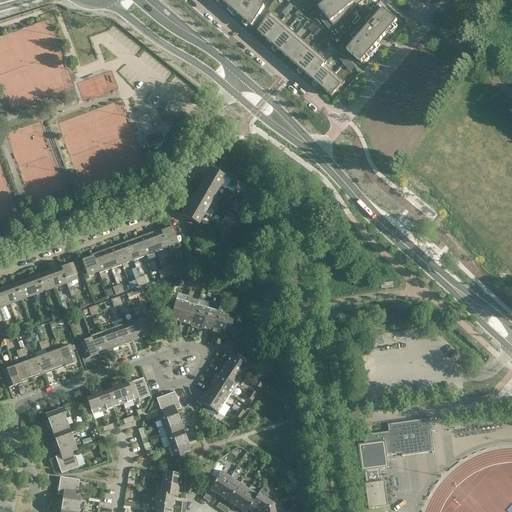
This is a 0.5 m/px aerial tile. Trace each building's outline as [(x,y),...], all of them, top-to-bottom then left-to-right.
[(220,0),(252,27),(264,7),(256,0),(220,0)] [(338,0),(326,0),(326,1),(341,19),(349,12),(338,0)] [(352,0),(338,0),(349,12),(357,6),(352,0)] [(326,1),(318,7),(325,17),(321,20),(325,25),(330,22),(333,26),(341,19),(326,1)] [(289,3),(285,9),(288,12),(293,7),(289,3)] [(361,63),(384,37),(397,22),(383,9),(382,10),(373,20),(369,16),(365,20),(370,25),(359,36),(354,32),(350,36),(355,41),(347,51),(361,63),(360,63),(361,63)] [(258,32),(257,32),(265,39),(281,21),(270,12),(268,11),(265,15),(267,17),(258,32)] [(281,21),(265,39),(273,46),(289,28),(281,21)] [(51,27),(0,41),(0,88),(8,114),(43,104),(41,97),(47,95),(48,100),(71,93),(51,27)] [(273,46),(281,53),(296,35),(289,28),(273,46)] [(296,35),(281,53),(289,59),(304,41),(296,35)] [(296,66),(312,48),(304,41),(289,59),(296,66)] [(304,73),(320,55),(312,48),(296,66),(304,73)] [(312,80),(325,65),(327,62),(320,55),(304,73),(312,80)] [(325,65),(312,80),(322,88),(335,73),(325,65)] [(335,73),(322,88),(332,97),(345,82),(344,81),(344,82),(335,73)] [(83,106),(116,94),(110,76),(77,88),(83,106)] [(164,142),(160,131),(144,137),(148,148),(164,142)] [(220,186),(226,177),(210,168),(204,177),(220,186)] [(234,182),(237,178),(229,174),(227,178),(234,182)] [(215,196),(220,186),(204,177),(199,187),(215,196)] [(199,187),(193,197),(209,206),(215,196),(199,187)] [(204,215),(209,206),(193,197),(188,206),(204,215)] [(233,201),(231,205),(238,209),(240,205),(233,201)] [(236,213),(238,209),(231,205),(229,209),(236,213)] [(182,216),(198,225),(204,215),(188,206),(182,216)] [(222,221),(220,225),(227,229),(229,225),(222,221)] [(225,233),(227,229),(220,225),(218,229),(225,233)] [(167,227),(159,230),(166,247),(177,243),(172,227),(168,229),(167,227)] [(153,234),(149,235),(155,253),(162,250),(161,248),(166,247),(159,230),(152,232),(153,234)] [(144,235),(137,238),(143,255),(148,254),(148,255),(155,253),(149,235),(145,237),(144,235)] [(130,242),(126,244),(133,261),(139,258),(139,257),(143,255),(137,238),(129,241),(130,242)] [(122,243),(114,246),(121,263),(125,262),(126,263),(133,261),(126,244),(122,245),(122,243)] [(108,251),(104,252),(110,269),(117,267),(116,265),(121,263),(114,246),(107,249),(108,251)] [(99,252),(92,254),(98,272),(103,270),(103,272),(110,269),(104,252),(100,253),(99,252)] [(87,276),(98,272),(92,254),(84,257),(85,259),(81,260),(87,276)] [(72,264),(60,268),(66,284),(78,280),(72,264)] [(56,268),(49,271),(55,288),(66,284),(60,268),(56,270),(56,268)] [(38,277),(44,292),(55,288),(49,271),(41,274),(42,275),(38,277)] [(26,279),(32,296),(44,292),(38,277),(34,278),(33,276),(26,279)] [(143,277),(139,278),(142,286),(146,284),(149,283),(146,276),(143,277)] [(15,285),(21,300),(32,296),(26,279),(18,282),(19,283),(15,285)] [(3,287),(10,305),(21,300),(15,285),(11,286),(11,285),(3,287)] [(0,308),(10,305),(3,287),(0,288),(0,308)] [(137,291),(128,294),(130,300),(138,297),(139,299),(137,299),(141,309),(143,308),(143,309),(142,309),(144,313),(148,311),(140,289),(137,291)] [(188,298),(186,302),(181,321),(191,324),(197,305),(198,301),(188,298)] [(169,300),(165,312),(171,314),(170,318),(181,321),(186,302),(176,299),(175,302),(169,300)] [(191,324),(190,327),(201,330),(202,327),(201,327),(206,312),(207,308),(197,305),(191,324)] [(207,308),(206,312),(201,327),(202,327),(212,330),(217,311),(207,308)] [(212,330),(211,333),(221,336),(222,333),(223,333),(224,329),(230,331),(233,319),(227,318),(228,314),(217,311),(212,330)] [(147,317),(136,321),(142,338),(154,334),(147,317)] [(135,341),(142,338),(136,321),(131,323),(131,321),(124,324),(130,341),(134,339),(135,341)] [(30,327),(28,322),(21,325),(23,330),(30,327)] [(126,342),(130,341),(124,324),(117,326),(118,328),(113,330),(120,347),(127,344),(126,342)] [(5,325),(0,326),(0,333),(0,334),(2,333),(3,336),(8,334),(5,325)] [(112,349),(120,347),(113,330),(109,331),(108,329),(101,332),(108,349),(112,348),(112,349)] [(104,350),(108,349),(101,332),(95,334),(95,336),(91,338),(97,355),(105,352),(104,350)] [(81,345),(78,347),(80,352),(83,351),(86,359),(97,355),(91,338),(79,342),(81,345)] [(59,350),(65,367),(76,363),(70,346),(59,350)] [(47,354),(54,371),(65,367),(59,350),(47,354)] [(36,358),(42,375),(54,371),(47,354),(36,358)] [(225,367),(242,377),(248,368),(245,366),(248,361),(237,354),(234,359),(231,357),(225,367)] [(24,362),(31,380),(42,375),(36,358),(24,362)] [(24,362),(13,367),(19,384),(31,380),(24,362)] [(19,384),(13,367),(2,371),(8,388),(19,384)] [(236,386),(242,377),(225,367),(219,376),(236,386)] [(230,395),(236,386),(219,376),(214,385),(230,395)] [(143,378),(126,384),(132,401),(138,399),(138,400),(149,396),(143,378)] [(132,401),(126,384),(121,386),(119,381),(115,383),(122,404),(132,401)] [(257,381),(254,385),(260,389),(262,390),(265,387),(262,385),(257,381)] [(122,404),(115,383),(110,385),(112,390),(106,392),(112,408),(122,404)] [(224,404),(230,395),(214,385),(208,394),(224,404)] [(112,408),(106,392),(101,394),(99,389),(94,390),(102,412),(112,408)] [(102,412),(94,390),(90,392),(91,397),(86,399),(92,416),(102,412)] [(164,415),(175,410),(175,411),(180,409),(174,392),(156,399),(160,410),(162,409),(163,414),(164,415)] [(218,414),(224,404),(208,394),(202,403),(205,406),(202,411),(212,417),(215,412),(216,412),(218,414)] [(52,436),(69,430),(61,409),(45,415),(52,436)] [(179,420),(175,411),(175,410),(164,415),(163,414),(159,416),(162,426),(179,420)] [(365,444),(358,445),(362,472),(364,471),(366,484),(365,484),(369,510),(388,507),(385,482),(381,482),(379,469),(389,468),(387,456),(396,455),(395,450),(400,450),(401,454),(401,456),(434,452),(431,429),(430,419),(387,424),(389,432),(364,435),(365,444)] [(162,426),(166,437),(183,431),(179,420),(162,426)] [(52,436),(60,455),(60,456),(71,452),(72,452),(77,450),(69,430),(52,436)] [(166,437),(170,447),(186,441),(183,431),(166,437)] [(93,443),(100,440),(101,440),(99,435),(91,438),(93,443)] [(92,444),(90,437),(83,440),(85,446),(92,444)] [(186,441),(170,447),(174,457),(179,456),(180,460),(185,458),(184,454),(190,451),(186,441)] [(71,452),(60,456),(60,455),(55,457),(61,474),(79,467),(75,456),(73,457),(72,452),(71,452)] [(221,471),(223,467),(217,463),(212,475),(216,478),(221,471)] [(218,496),(228,481),(230,477),(221,471),(216,478),(209,489),(218,496)] [(163,472),(161,483),(178,486),(180,475),(163,472)] [(230,477),(228,481),(218,496),(227,502),(237,487),(240,483),(230,477)] [(62,496),(62,495),(75,497),(75,496),(75,492),(77,492),(79,480),(60,478),(57,495),(62,496)] [(160,494),(173,496),(173,497),(177,497),(178,486),(161,483),(160,494)] [(240,483),(237,487),(227,502),(236,507),(248,489),(240,483)] [(248,509),(255,499),(254,499),(257,495),(248,489),(236,507),(243,511),(246,511),(248,509)] [(254,499),(255,499),(248,509),(252,511),(261,511),(273,504),(265,499),(267,496),(260,491),(257,495),(254,499)] [(173,496),(160,494),(156,493),(155,504),(172,507),(173,497),(173,496)] [(75,497),(62,495),(62,496),(59,511),(77,511),(80,497),(75,496),(75,497)]
